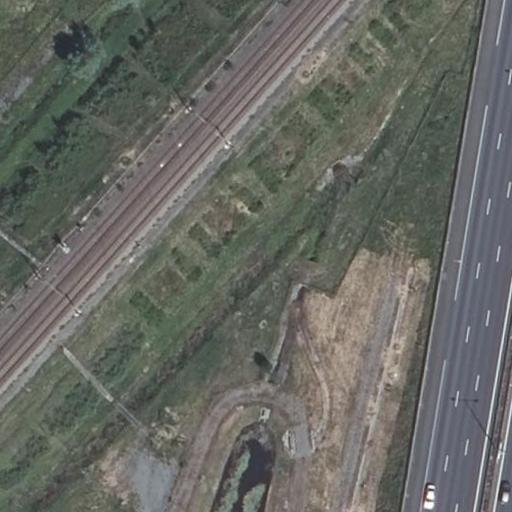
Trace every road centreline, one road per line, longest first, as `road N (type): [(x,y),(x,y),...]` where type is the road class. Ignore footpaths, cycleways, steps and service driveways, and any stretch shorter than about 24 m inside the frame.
road 1 (motorway): [(511,115),(447,511)]
road 2 (track): [(295,511),(303,473),(298,417),(280,398),(252,390),(233,394),(215,414),(176,511)]
road 3 (track): [(394,276),(339,511)]
